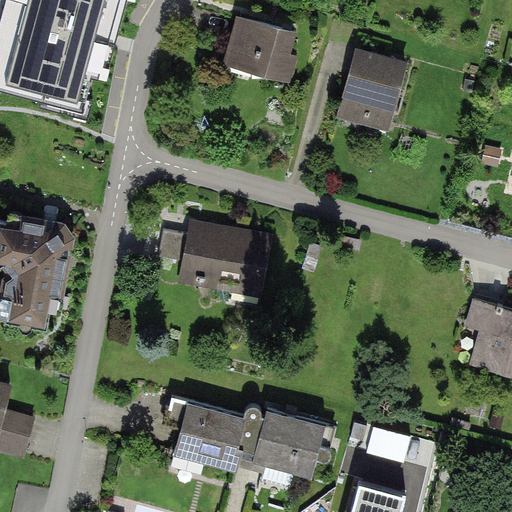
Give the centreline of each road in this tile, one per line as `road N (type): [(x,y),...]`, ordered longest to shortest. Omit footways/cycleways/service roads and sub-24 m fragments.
road 1 (residential): [(134,157),(511,255)]
road 2 (residential): [(58,511),(119,188),(134,157)]
road 3 (residential): [(134,157),(131,125),(146,45),(171,0)]
